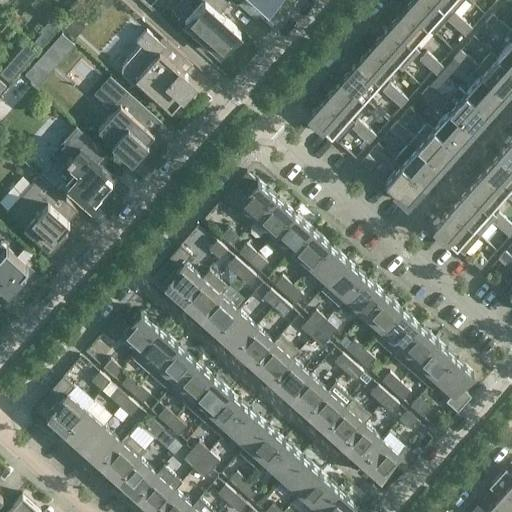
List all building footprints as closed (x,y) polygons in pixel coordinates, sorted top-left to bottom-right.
[(203,0),(185,21),(220,53),(241,30),(220,11),(229,1),(228,0),(203,0)] [(450,13),(434,0),(410,0),(405,6),(428,26),(434,31),(447,17),(450,13)] [(434,0),(450,13),(453,9),(461,0),(434,0)] [(428,26),(405,6),(389,23),(418,49),(418,48),(412,43),(428,26)] [(456,25),(463,18),(453,9),(450,13),(447,17),(456,25)] [(486,20),(494,28),(501,20),(492,12),(486,20)] [(39,46),(63,21),(55,13),(40,30),(41,32),(33,41),(39,46)] [(74,37),(86,24),(75,13),(62,26),(74,37)] [(472,26),(463,18),(456,25),(465,33),(472,26)] [(511,26),(510,28),(501,20),(494,28),(503,36),(506,32),(507,32),(511,36),(511,26)] [(418,49),(389,23),(373,41),(396,61),(402,67),(418,49)] [(122,70),(124,74),(134,82),(138,78),(171,108),(195,81),(177,65),(186,55),(163,35),(160,39),(147,27),(136,39),(140,42),(124,61),(122,65),(122,70)] [(37,85),(75,43),(61,31),(24,73),(37,85)] [(491,49),(491,50),(511,68),(511,36),(507,32),(506,32),(511,37),(511,38),(498,55),(491,49)] [(0,73),(9,81),(37,50),(27,41),(0,70),(0,73)] [(396,61),(373,41),(357,59),(380,79),(396,61)] [(454,56),(462,63),(469,56),(460,48),(454,56)] [(428,65),(435,58),(426,50),(419,57),(428,65)] [(511,83),(511,68),(491,50),(478,64),(469,56),(462,63),(471,71),(474,68),(475,67),(504,93),(511,83)] [(444,65),(435,58),(428,65),(437,73),(444,65)] [(380,79),(357,59),(341,77),(364,97),(380,79)] [(480,74),(465,91),(487,111),(504,93),(475,67),(474,68),(480,74)] [(364,97),(341,77),(325,95),(348,115),(364,97)] [(382,89),(392,97),(399,89),(389,81),(382,89)] [(421,91),(430,99),(437,92),(428,84),(421,91)] [(443,103),(449,109),(471,129),(487,111),(465,91),(458,85),(445,98),(446,100),(443,103)] [(408,97),(399,89),(392,97),(401,105),(408,97)] [(445,98),(437,92),(430,99),(439,107),(443,103),(446,100),(445,98)] [(98,127),(132,157),(154,132),(140,119),(148,110),(129,93),(98,127)] [(348,115),(325,95),(309,113),(319,122),(319,123),(337,139),(350,125),(354,121),(348,115)] [(471,129),(449,109),(433,127),(456,147),(471,129)] [(350,125),(360,133),(367,125),(358,117),(354,121),(350,125)] [(389,127),(398,135),(405,127),(396,119),(389,127)] [(456,147),(433,127),(427,121),(414,136),(405,127),(398,135),(407,142),(407,143),(410,140),(411,139),(440,165),(456,147)] [(56,171),(92,203),(112,180),(102,171),(105,167),(97,160),(106,150),(76,124),(52,151),(65,162),(56,171)] [(376,133),(367,125),(360,133),(369,141),(376,133)] [(511,137),(498,153),(511,165),(511,137)] [(411,139),(410,140),(407,143),(407,142),(394,156),(401,162),(424,182),(440,165),(411,139)] [(361,159),(370,167),(377,160),(368,152),(361,159)] [(511,165),(498,153),(482,171),(511,196),(511,195),(511,165)] [(397,192),(407,201),(424,182),(401,162),(384,181),(396,192),(397,192)] [(257,177),(257,178),(247,169),(235,182),(221,197),(232,208),(239,201),(256,216),(276,193),(257,177)] [(511,196),(482,171),(466,189),(495,214),(491,218),(500,226),(507,219),(498,211),(496,214),(489,209),(504,192),(510,197),(511,196)] [(6,209),(50,249),(67,230),(63,226),(78,208),(39,173),(6,209)] [(495,214),(466,189),(451,206),(479,232),(491,218),(495,214)] [(294,209),(276,193),(256,216),(274,232),(294,209)] [(479,232),(451,206),(434,225),(444,234),(444,235),(462,251),(479,232)] [(292,248),(312,225),(294,209),(274,232),(267,239),(285,255),(292,248)] [(511,231),(511,222),(507,219),(500,226),(509,234),(511,231)] [(240,234),(229,224),(221,233),(232,243),(240,234)] [(330,241),(312,225),(292,248),(310,264),(330,241)] [(228,248),(217,238),(209,247),(220,257),(228,248)] [(0,287),(9,295),(26,276),(19,269),(34,252),(25,245),(17,255),(1,241),(0,241),(0,287)] [(250,259),(257,250),(247,241),(239,250),(250,259)] [(348,257),(330,241),(310,264),(327,280),(348,257)] [(180,242),(166,258),(176,267),(164,281),(183,298),(203,275),(186,260),(192,253),(180,242)] [(498,257),(507,264),(511,258),(511,255),(505,249),(498,257)] [(268,260),(257,250),(250,259),(260,269),(268,260)] [(478,251),(471,259),(480,268),(487,259),(478,251)] [(245,264),(235,255),(227,263),(238,273),(245,264)] [(366,273),(348,257),(327,280),(345,296),(366,273)] [(511,258),(507,264),(511,269),(511,276),(503,287),(511,295),(511,258)] [(256,274),(245,264),(238,273),(248,282),(256,274)] [(293,282),(283,273),(275,282),(285,291),(293,282)] [(383,289),(366,273),(345,296),(363,312),(383,289)] [(203,275),(183,298),(200,314),(221,291),(203,275)] [(296,301),(304,292),(293,282),(285,291),(296,301)] [(273,305),(281,296),(271,287),(263,296),(273,305)] [(401,305),(383,289),(363,312),(381,328),(401,305)] [(221,291),(200,314),(218,330),(239,307),(221,291)] [(284,315),(292,306),(281,296),(273,305),(284,315)] [(419,321),(401,305),(381,328),(375,335),(393,351),(419,321)] [(239,307),(218,330),(236,346),(257,323),(239,307)] [(128,322),(118,313),(103,328),(115,339),(122,332),(138,347),(159,324),(140,308),(128,322)] [(326,317),(316,308),(309,316),(319,326),(326,317)] [(311,335),(319,326),(309,316),(301,325),(311,335)] [(337,327),(326,317),(319,326),(330,335),(337,327)] [(437,337),(419,321),(393,351),(411,367),(437,337)] [(257,323),(236,346),(254,362),(281,332),(280,332),(274,339),(257,323)] [(177,340),(159,324),(138,347),(132,354),(150,370),(177,340)] [(330,335),(319,326),(311,335),(322,344),(330,335)] [(281,332),(254,362),(272,378),(292,355),(299,348),(281,332)] [(365,346),(354,337),(346,346),(357,355),(365,346)] [(455,353),(437,337),(411,367),(428,383),(455,353)] [(195,356),(177,340),(150,370),(168,386),(195,356)] [(367,365),(375,356),(365,346),(357,355),(367,365)] [(345,369),(353,360),(342,351),(334,360),(345,369)] [(474,370),(455,353),(428,383),(429,384),(435,377),(452,391),(446,399),(457,409),(471,394),(461,384),(474,370)] [(121,365),(110,355),(103,364),(113,374),(121,365)] [(292,355),(272,378),(290,394),(310,371),(292,355)] [(212,372),(195,356),(168,386),(186,402),(212,372)] [(355,379),(363,370),(353,360),(345,369),(355,379)] [(110,379),(99,369),(91,378),(102,388),(110,379)] [(393,387),(400,378),(390,369),(382,378),(393,387)] [(310,371),(290,394),(308,410),(328,387),(310,371)] [(139,381),(129,372),(121,380),(132,390),(139,381)] [(230,388),(212,372),(186,402),(203,418),(230,388)] [(63,373),(49,389),(59,398),(47,412),(65,429),(86,406),(68,391),(75,384),(63,373)] [(411,388),(400,378),(393,387),(403,397),(411,388)] [(142,399),(150,391),(139,381),(132,390),(142,399)] [(388,392),(378,383),(370,392),(380,401),(388,392)] [(128,395),(117,385),(109,394),(120,404),(128,395)] [(328,387),(308,410),(326,426),(346,403),(328,387)] [(228,427),(248,404),(230,388),(203,418),(221,434),(228,427)] [(391,411),(399,402),(388,392),(380,401),(391,411)] [(421,413),(429,404),(418,394),(410,403),(421,413)] [(130,413),(138,404),(128,395),(120,404),(130,413)] [(346,403),(326,426),(343,442),(364,420),(364,419),(370,412),(352,396),(346,403)] [(86,406),(65,429),(83,445),(103,422),(112,413),(94,397),(86,406)] [(175,413),(165,404),(157,412),(167,422),(175,413)] [(266,420),(248,404),(228,427),(246,443),(266,420)] [(409,427),(417,418),(406,408),(398,417),(409,427)] [(178,431),(186,423),(175,413),(167,422),(178,431)] [(156,436),(163,427),(152,417),(144,426),(156,436)] [(264,459),(284,436),(266,420),(246,443),(239,450),(257,466),(264,459)] [(364,420),(343,442),(361,458),(382,435),(364,420)] [(103,422),(83,445),(101,461),(128,431),(127,431),(121,438),(103,422)] [(174,436),(163,427),(156,436),(166,445),(174,436)] [(128,431),(101,461),(119,477),(146,447),(128,431)] [(382,435),(361,458),(380,475),(393,461),(403,470),(417,454),(405,444),(399,451),(382,435)] [(302,452),(284,436),(264,459),(281,475),(302,452)] [(209,448),(198,438),(190,447),(201,456),(209,448)] [(146,447),(119,477),(137,493),(157,470),(140,455),(146,448),(146,447)] [(201,457),(201,456),(190,447),(182,455),(194,465),(201,457)] [(219,457),(209,448),(201,456),(201,457),(212,466),(219,457)] [(320,468),(302,452),(281,475),(299,491),(320,468)] [(204,474),(212,466),(201,457),(194,465),(204,474)] [(155,509),(175,486),(181,479),(163,463),(157,470),(137,493),(155,509)] [(511,472),(505,466),(489,484),(499,494),(511,504),(511,472)] [(247,477),(236,468),(228,477),(239,486),(247,477)] [(338,484),(320,468),(299,491),(317,507),(338,484)] [(249,496),(257,487),(247,477),(239,486),(249,496)] [(235,491),(224,481),(216,490),(227,500),(235,491)] [(364,511),(355,504),(357,501),(338,484),(317,507),(319,508),(315,511),(364,511)] [(175,486),(155,509),(158,511),(184,511),(193,502),(175,486)] [(237,509),(245,500),(235,491),(227,500),(237,509)] [(22,492),(3,511),(36,511),(40,508),(22,492)] [(511,511),(511,504),(499,494),(486,508),(489,511),(511,511)] [(193,502),(184,511),(216,511),(217,511),(199,495),(193,502)] [(279,511),(282,509),(272,500),(264,509),(267,511),(279,511)]
